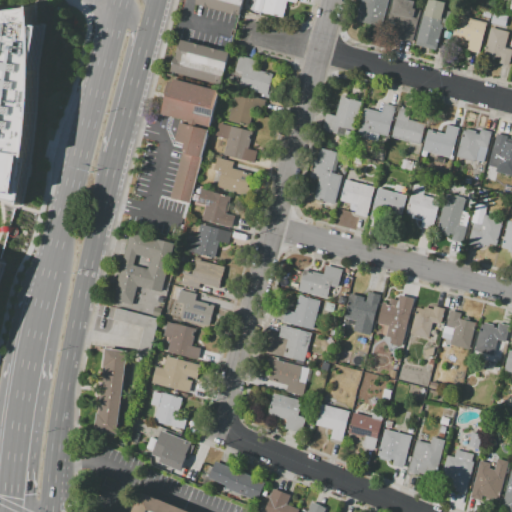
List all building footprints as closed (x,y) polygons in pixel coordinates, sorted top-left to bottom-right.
[(242,0),(238,16),(195,4),(196,0),(242,0)] [(256,0),(254,10),(283,18),(287,1),(296,3),(296,0),(256,0)] [(355,0),(353,9),(372,14),(369,26),(382,29),(388,0),(355,0)] [(432,0),(427,0),(416,44),(434,49),(446,3),(432,0)] [(392,3),(387,24),(402,28),(400,37),(413,40),(420,10),(392,3)] [(0,10),(30,7),(30,6),(32,6),(34,24),(41,26),(34,64),(34,91),(32,114),(30,135),(27,156),(23,180),(18,205),(16,205),(16,203),(0,197),(0,10)] [(490,18),(482,16),(483,9),(492,11),(490,18)] [(493,12),(491,23),(504,26),(507,15),(493,12)] [(457,15),(486,23),(478,52),(466,49),(468,40),(452,36),(457,15)] [(490,27),(483,54),(500,58),(498,62),(508,65),(511,50),(504,48),(508,32),(490,27)] [(180,39),(229,52),(221,85),(170,72),(174,55),(176,56),(180,39)] [(239,55),(261,61),(259,70),(272,74),(267,94),(238,87),(242,73),(235,71),(239,55)] [(170,78),(219,92),(209,129),(160,115),(170,78)] [(235,93),(229,121),(250,126),(253,111),(263,113),(266,100),(235,93)] [(341,96),(362,102),(355,131),(339,127),(337,134),(322,130),(326,114),(335,116),(341,96)] [(383,103),(395,106),(387,136),(369,131),(367,139),(357,136),(365,108),(381,112),(383,103)] [(399,108),(391,138),(420,145),(425,124),(408,120),(411,111),(399,108)] [(180,122),(208,130),(189,203),(170,198),(184,144),(174,141),(180,122)] [(219,123),(252,131),(248,149),(256,151),(254,162),(224,155),(228,138),(216,136),(219,123)] [(459,128),(451,158),(422,150),(428,129),(444,134),(447,125),(459,128)] [(481,129),(491,132),(487,148),(479,146),(475,162),(456,157),(462,131),(465,131),(466,129),(476,132),(475,134),(479,135),(481,129)] [(496,134),(507,136),(506,141),(511,142),(511,171),(497,168),(501,151),(492,149),(496,134)] [(319,148),(316,161),(313,161),(309,177),(318,180),(313,199),(335,205),(342,176),(334,174),(340,153),(319,148)] [(381,160),(375,159),(376,152),(383,154),(381,160)] [(217,158),(214,170),(221,172),(217,187),(246,194),(251,174),(232,169),(234,162),(217,158)] [(400,168),(403,159),(417,162),(415,171),(400,168)] [(345,180),(374,187),(366,217),(355,214),(357,205),(340,201),(345,180)] [(201,189),(231,197),(226,214),(234,216),(231,228),(202,221),(205,205),(197,203),(201,189)] [(378,189),(406,196),(402,214),(383,209),(380,220),(371,218),(378,189)] [(412,193),(439,200),(432,230),(420,227),(422,220),(413,218),(414,215),(407,213),(412,193)] [(445,194),(465,199),(459,224),(467,226),(463,243),(451,240),(453,234),(436,230),(445,194)] [(483,214),(502,219),(496,246),(479,242),(478,247),(466,244),(470,228),(479,231),(483,214)] [(511,222),(507,221),(501,248),(511,250),(511,222)] [(200,224),(231,232),(228,243),(219,241),(215,258),(183,250),(186,240),(196,242),(200,224)] [(129,232),(174,244),(161,292),(138,286),(133,306),(112,301),(129,232)] [(195,260),(224,267),(219,288),(199,283),(197,289),(181,285),(184,273),(192,274),(195,260)] [(325,265),(342,269),(337,288),(330,286),(327,299),(298,291),(303,269),(323,274),(325,265)] [(179,290),(176,303),(184,305),(180,319),(209,326),(214,306),(195,301),(196,294),(179,290)] [(350,294),(344,318),(355,320),(352,330),(370,335),(380,294),(368,292),(366,302),(363,301),(364,298),(350,294)] [(298,295),(319,301),(312,329),(280,321),(283,309),(294,312),(298,295)] [(414,299),(401,347),(389,343),(390,338),(386,336),(388,326),(377,323),(382,303),(388,304),(390,299),(398,301),(399,295),(414,299)] [(416,307),(410,333),(428,338),(431,323),(439,325),(443,309),(433,306),(432,309),(424,307),(423,309),(416,307)] [(115,308),(158,318),(149,356),(137,354),(143,328),(113,321),(115,308)] [(450,311),(446,326),(444,326),(440,337),(451,340),(450,344),(468,349),(474,323),(459,319),(461,314),(450,311)] [(167,322),(196,329),(191,346),(200,348),(198,360),(167,352),(171,338),(163,336),(167,322)] [(480,324),(474,351),(493,356),(497,340),(505,343),(510,326),(498,323),(497,329),(493,328),(494,325),(484,323),(483,325),(480,324)] [(281,325),(311,333),(303,362),(283,356),(287,339),(278,337),(281,325)] [(511,350),(508,350),(502,370),(511,373),(511,331),(509,343),(511,344),(511,350)] [(104,349),(126,352),(116,435),(94,432),(96,413),(98,413),(104,367),(102,367),(104,349)] [(166,356),(199,365),(196,378),(188,376),(187,380),(191,381),(188,393),(151,383),(156,366),(163,368),(166,356)] [(273,359),(302,366),(298,382),(305,384),(302,395),(286,391),(287,385),(268,380),(273,359)] [(388,377),(390,369),(396,371),(394,379),(388,377)] [(428,388),(430,382),(439,384),(437,390),(428,388)] [(382,396),(384,389),(390,391),(389,398),(382,396)] [(154,391),(181,398),(178,411),(186,413),(182,428),(154,421),(157,406),(151,404),(154,391)] [(273,393),(301,401),(297,415),(305,417),(301,432),(285,428),(287,420),(267,415),(273,393)] [(320,404),(349,412),(342,441),(330,438),(332,429),(315,425),(320,404)] [(353,413),(348,433),(365,437),(362,447),(374,450),(383,412),(373,409),(371,418),(353,413)] [(439,424),(441,417),(448,419),(446,425),(439,424)] [(443,437),(437,436),(440,426),(445,427),(443,437)] [(384,429),(411,436),(402,468),(392,465),(393,460),(377,455),(384,429)] [(161,431),(194,444),(187,460),(185,459),(180,471),(159,462),(160,459),(151,455),(161,431)] [(472,433),(480,435),(477,448),(468,446),(472,433)] [(408,472),(416,440),(430,444),(432,437),(444,440),(435,476),(418,471),(417,474),(408,472)] [(456,450),(472,454),(470,461),(472,462),(464,494),(454,492),(455,486),(441,482),(448,456),(454,457),(456,450)] [(497,459),(508,461),(498,499),(482,495),(481,501),(469,498),(479,461),(490,464),(489,469),(494,470),(497,459)] [(215,461),(265,482),(257,499),(208,478),(215,461)] [(511,470),(501,508),(511,510),(511,470)] [(273,489),(263,511),(297,511),(299,509),(286,505),(290,495),(273,489)] [(132,511),(140,493),(186,511),(132,511)] [(307,511),(310,503),(324,508),(322,511),(307,511)]
